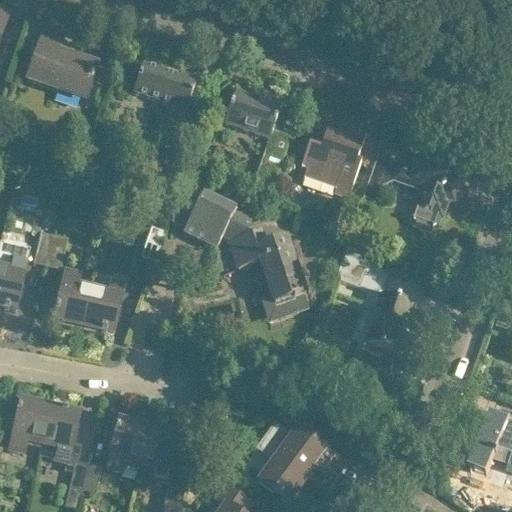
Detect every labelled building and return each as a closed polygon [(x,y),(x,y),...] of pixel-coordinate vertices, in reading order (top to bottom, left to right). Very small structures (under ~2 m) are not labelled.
[(0,38),(8,15),(0,11),(0,38)] [(29,22),(21,47),(37,53),(26,83),(56,93),(58,89),(84,98),(89,81),(91,82),(96,68),(67,58),(66,62),(57,59),(66,35),(46,28),(45,30),(30,25),(30,23),(29,22)] [(142,67),(132,96),(167,108),(169,108),(164,123),(172,126),(164,149),(191,159),(200,134),(180,127),(197,80),(180,75),(179,79),(142,67)] [(235,93),(224,126),(268,141),(258,170),(261,171),(256,186),(273,192),(291,139),(272,132),(280,109),(264,103),(264,102),(263,102),(263,103),(259,101),(259,100),(258,101),(235,93)] [(308,147),(300,170),(305,172),(303,180),(335,192),(334,197),(347,201),(360,165),(356,164),(365,139),(350,133),(347,142),(326,134),(320,151),(308,147)] [(373,169),(362,201),(374,205),(379,189),(394,183),(419,192),(412,210),(414,211),(411,221),(414,227),(428,232),(435,229),(438,219),(440,219),(446,201),(451,203),(462,172),(417,156),(416,157),(410,155),(410,154),(409,154),(394,149),(394,148),(382,144),(373,169)] [(202,195),(182,236),(183,237),(216,252),(218,247),(221,240),(229,243),(239,272),(259,265),(274,309),(275,308),(279,323),(309,313),(304,300),(305,299),(296,273),(297,273),(292,260),(291,260),(285,241),(284,242),(266,249),(261,236),(256,238),(254,232),(248,229),(231,221),(235,213),(235,211),(234,211),(203,196),(202,195)] [(40,237),(33,267),(46,270),(53,240),(40,237)] [(53,240),(46,270),(59,274),(66,243),(53,240)] [(0,244),(0,310),(3,311),(3,313),(8,314),(8,312),(15,314),(26,266),(30,252),(25,251),(26,248),(4,243),(3,245),(0,244)] [(343,257),(335,282),(359,291),(368,266),(344,258),(343,257)] [(140,261),(129,290),(143,295),(153,266),(140,261)] [(55,315),(54,323),(84,330),(92,293),(75,289),(78,278),(66,275),(57,311),(55,310),(54,315),(55,315)] [(92,293),(84,330),(100,334),(100,335),(105,336),(105,335),(112,336),(123,288),(110,284),(107,297),(92,293)] [(350,364),(342,388),(383,402),(384,403),(401,353),(400,353),(399,356),(392,354),(393,351),(403,323),(411,326),(417,309),(381,296),(368,292),(367,293),(362,307),(375,312),(356,366),(350,364)] [(306,382),(300,398),(312,403),(318,387),(306,382)] [(17,416),(10,453),(23,456),(26,443),(41,447),(49,410),(20,404),(18,411),(17,411),(16,416),(17,416)] [(41,447),(38,459),(65,465),(64,473),(72,475),(64,511),(67,511),(77,511),(82,494),(88,467),(77,464),(81,448),(80,448),(79,450),(72,448),(79,417),(66,414),(66,413),(61,412),(61,413),(49,410),(41,447)] [(491,414),(468,468),(486,476),(493,460),(496,452),(511,457),(511,460),(510,466),(509,468),(511,468),(511,422),(510,422),(491,414)] [(115,435),(106,473),(120,477),(122,472),(137,476),(138,470),(148,430),(118,423),(117,431),(115,430),(114,435),(115,435)] [(274,427),(262,445),(278,457),(277,458),(280,461),(263,485),(274,493),(273,494),(288,505),(306,481),(307,479),(304,476),(310,468),(330,484),(343,467),(311,443),(317,435),(302,424),(296,433),(296,432),(295,434),(292,438),(291,439),(275,427),(274,427)] [(148,430),(138,470),(153,474),(151,484),(168,488),(162,511),(179,511),(192,461),(180,459),(179,464),(171,462),(177,437),(164,434),(164,433),(159,431),(159,432),(148,430)] [(88,467),(82,494),(95,496),(101,470),(88,467)] [(247,511),(251,507),(225,489),(211,507),(217,511),(247,511)]
